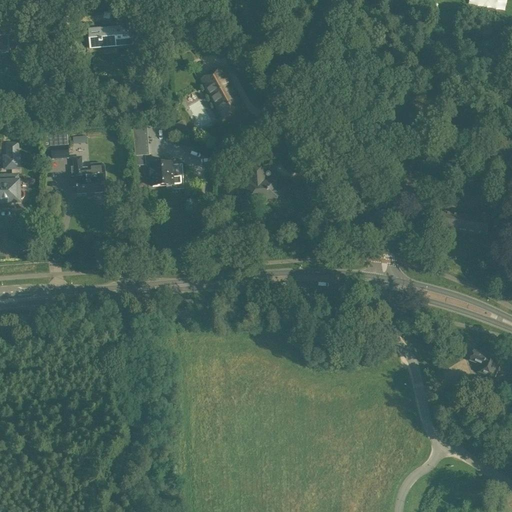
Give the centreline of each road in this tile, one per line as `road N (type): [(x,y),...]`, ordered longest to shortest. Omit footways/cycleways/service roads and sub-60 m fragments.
road 1 (primary): [(0,305),(286,283),(389,292)]
road 2 (primary): [(386,279),(281,273),(0,296)]
road 3 (unclassified): [(386,279),(369,223),(250,0)]
road 4 (unclassified): [(511,487),(429,429),(413,363),(394,338),(389,292)]
road 5 (unknown): [(155,143),(190,165),(201,279)]
road 6 (primary): [(511,319),(386,279)]
road 7 (primary): [(389,292),(511,329)]
